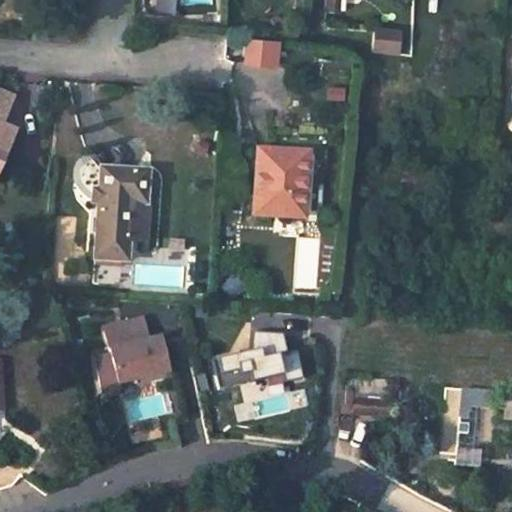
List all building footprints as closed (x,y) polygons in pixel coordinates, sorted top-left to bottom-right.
[(396,51),(396,27),(372,27),(372,51),(396,51)] [(14,101),(0,95),(0,160),(11,135),(1,130),(14,101)] [(301,155),(301,135),(271,132),(270,151),(301,155)] [(270,151),(252,150),(246,214),(296,218),(301,155),(270,151)] [(137,171),(98,167),(92,233),(89,258),(116,261),(119,236),(122,203),(134,204),(137,171)] [(134,204),(122,203),(119,236),(145,239),(149,206),(134,204)] [(91,355),(100,389),(164,371),(153,332),(146,334),(141,314),(98,326),(105,351),(91,355)] [(247,335),(250,348),(210,357),(217,392),(297,375),(291,350),(282,352),(277,329),(247,335)] [(393,375),(343,370),(343,377),(393,381),(393,375)] [(393,381),(343,377),(342,381),(357,383),(355,408),(392,411),(393,384),(393,381)] [(357,383),(342,381),(340,407),(355,408),(357,383)] [(486,391),(461,390),(460,405),(485,407),(486,391)]
